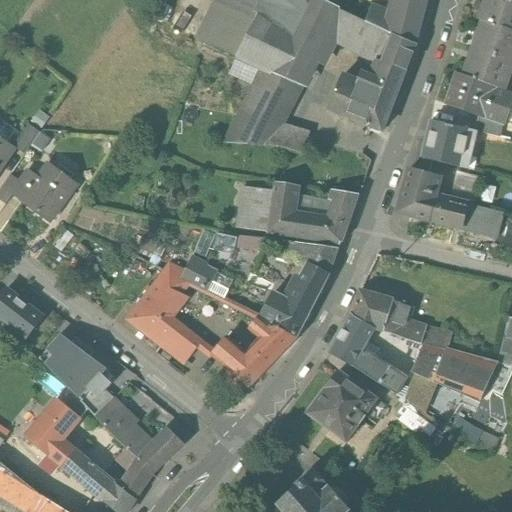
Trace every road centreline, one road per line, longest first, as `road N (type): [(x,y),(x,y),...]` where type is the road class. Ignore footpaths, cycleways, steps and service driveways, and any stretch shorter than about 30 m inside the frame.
road 1 (residential): [(0,251),(238,438)]
road 2 (residential): [(368,237),(442,0)]
road 3 (residential): [(238,438),(296,377),(368,237)]
road 4 (residential): [(368,237),(511,275)]
